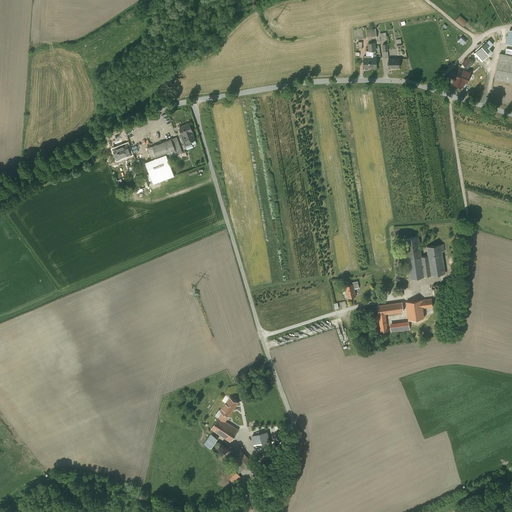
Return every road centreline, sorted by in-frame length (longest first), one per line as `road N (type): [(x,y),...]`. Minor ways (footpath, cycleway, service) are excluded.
road 1 (unclassified): [(191,101),(297,438),(280,511)]
road 2 (unclassified): [(511,114),(385,79),(191,101)]
road 3 (track): [(452,96),(467,255),(461,269),(427,289)]
road 4 (unclassified): [(191,101),(15,175)]
